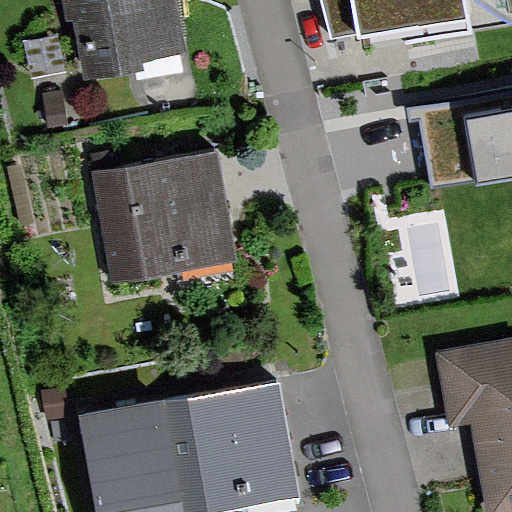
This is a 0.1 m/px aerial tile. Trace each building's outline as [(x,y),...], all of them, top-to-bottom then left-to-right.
[(170,0),(70,0),(71,0),(82,0),(93,68),(142,61),(139,46),(176,40),(170,0)] [(467,0),(361,0),(369,42),(472,23),(467,0)] [(511,135),(504,92),(408,108),(426,212),(511,196),(511,135)] [(213,151),(101,171),(119,265),(230,245),(213,151)] [(511,338),(444,350),(455,413),(477,409),(493,506),(511,502),(511,338)] [(165,400),(183,503),(285,486),(268,383),(165,400)] [(184,511),(183,503),(165,400),(93,412),(110,511),(184,511)]
